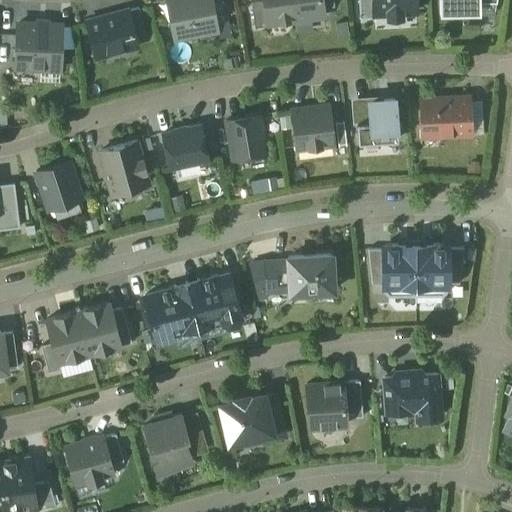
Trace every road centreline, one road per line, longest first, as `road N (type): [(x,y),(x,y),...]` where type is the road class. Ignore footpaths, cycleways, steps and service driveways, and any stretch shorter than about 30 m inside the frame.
road 1 (residential): [(511,65),(410,64),(257,79),(182,92),(0,149)]
road 2 (residential): [(508,201),(399,195),(286,205),(0,281)]
road 3 (residential): [(488,344),(414,339),(280,354),(0,427)]
road 4 (residential): [(469,477),(367,468),(261,482),(168,511)]
road 5 (residential): [(488,344),(508,201)]
road 6 (residential): [(469,477),(488,344)]
